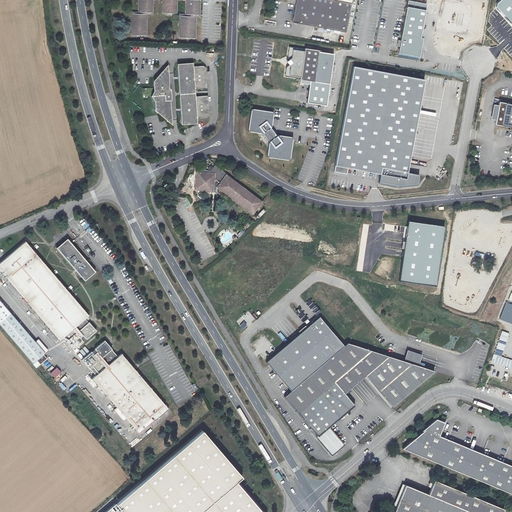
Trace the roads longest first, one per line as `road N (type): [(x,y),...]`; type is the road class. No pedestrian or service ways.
road 1 (secondary): [(118,185),(301,510)]
road 2 (secondary): [(313,498),(131,179)]
road 3 (residential): [(454,199),(363,207),(318,200),(261,174),(227,141)]
road 4 (unclassified): [(511,410),(463,392),(437,395),(313,498)]
road 5 (secondary): [(63,0),(118,185)]
road 6 (secondary): [(131,179),(79,0)]
road 7 (residential): [(227,141),(233,0)]
road 8 (unclassified): [(476,64),(454,199)]
road 9 (unclassified): [(0,235),(118,185)]
